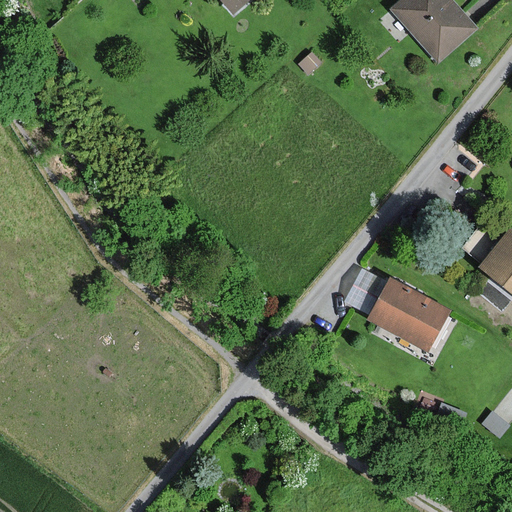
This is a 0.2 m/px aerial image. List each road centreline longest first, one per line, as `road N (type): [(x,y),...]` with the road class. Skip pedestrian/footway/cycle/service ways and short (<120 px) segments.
road 1 (residential): [(511,56),(135,511)]
road 2 (track): [(439,511),(336,445),(251,375)]
